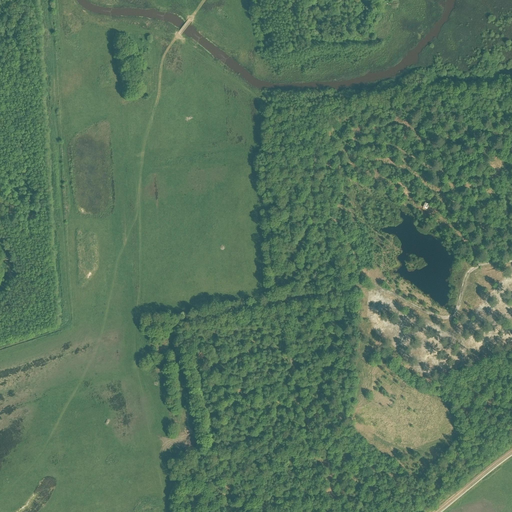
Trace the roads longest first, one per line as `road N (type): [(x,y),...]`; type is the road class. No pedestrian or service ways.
road 1 (track): [(511,257),(469,271),(454,315),(417,308),(371,284),(278,301)]
road 2 (track): [(278,301),(308,424),(329,462),(329,511)]
